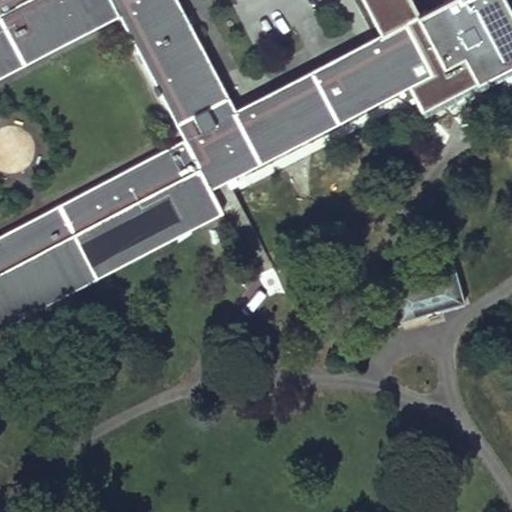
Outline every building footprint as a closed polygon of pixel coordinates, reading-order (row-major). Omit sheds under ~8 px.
[(0,0),(0,326),(220,212),(207,186),(412,80),(430,70),(405,23),(387,32),(235,111),(177,0),(0,0)] [(260,0),(229,0),(225,2),(249,45),(277,30),(260,0)] [(430,70),(412,80),(425,104),(511,58),(511,7),(508,0),(370,0),(387,32),(405,23),(430,70)] [(282,16),(287,47),(311,43),(306,12),(282,16)] [(441,256),(422,262),(426,275),(446,270),(441,256)] [(426,275),(390,285),(400,321),(463,305),(455,268),(446,270),(426,275)]
